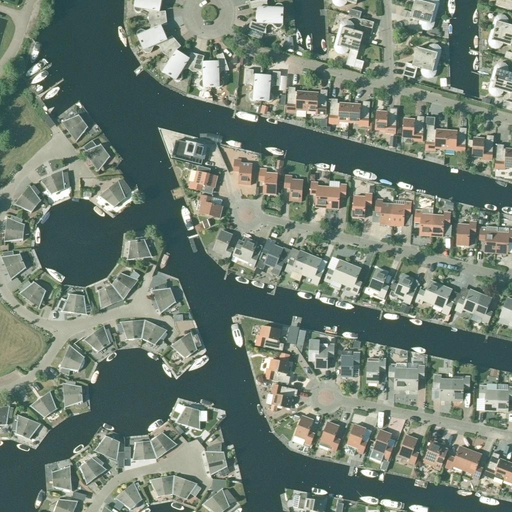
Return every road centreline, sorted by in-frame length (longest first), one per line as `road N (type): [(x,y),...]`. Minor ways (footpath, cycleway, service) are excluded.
road 1 (residential): [(511,278),(259,217)]
road 2 (residential): [(388,87),(248,49),(223,27)]
road 3 (residential): [(511,435),(338,399)]
road 4 (residential): [(511,121),(388,87)]
